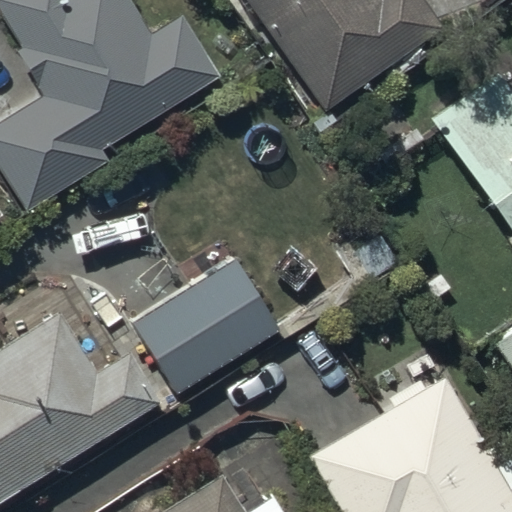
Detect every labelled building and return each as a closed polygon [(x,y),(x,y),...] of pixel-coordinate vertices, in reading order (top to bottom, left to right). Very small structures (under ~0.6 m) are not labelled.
[(0,85),(0,116),(17,142),(201,21),(186,0),(15,0),(50,53),(0,85)] [(277,0),(311,51),(390,0),(277,0)] [(511,192),(511,56),(493,31),(428,79),(511,192)] [(280,318),(234,247),(131,310),(174,382),(280,318)] [(0,448),(151,358),(113,294),(71,320),(42,272),(0,297),(0,448)] [(511,314),(492,329),(511,358),(511,314)] [(356,507),(374,497),(382,511),(511,511),(511,471),(436,334),(301,409),(356,507)] [(252,511),(186,422),(63,511),(252,511)]
